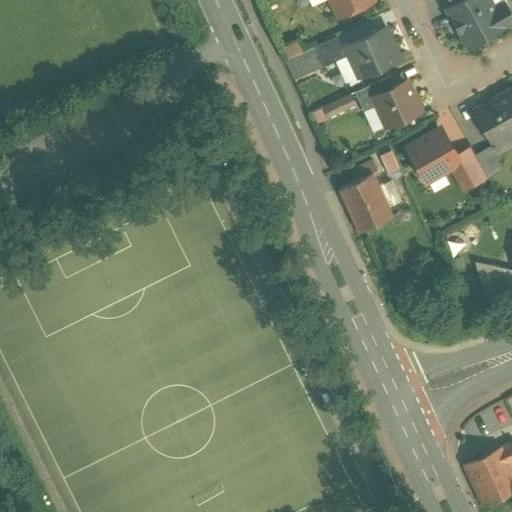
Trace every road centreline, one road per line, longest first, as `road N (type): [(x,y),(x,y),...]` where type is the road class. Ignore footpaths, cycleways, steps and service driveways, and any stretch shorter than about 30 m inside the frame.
road 1 (secondary): [(214,0),(395,403)]
road 2 (residential): [(511,54),(476,76),(453,73),(406,0)]
road 3 (residential): [(395,403),(511,355)]
road 4 (secondary): [(395,403),(448,511)]
